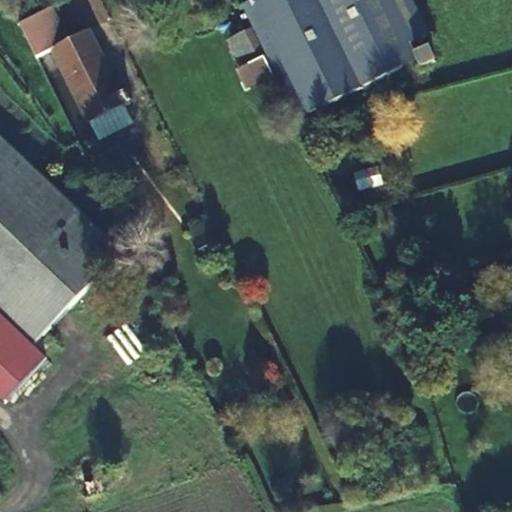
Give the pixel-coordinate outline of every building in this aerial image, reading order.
[(250,0),(241,5),(297,122),(423,56),(416,41),(432,33),(414,0),(250,0)] [(53,51),(99,142),(134,125),(125,106),(129,104),(118,82),(114,84),(88,32),(70,41),(53,8),(17,26),(35,60),(53,51)] [(260,61),(246,31),(233,37),(247,67),(260,61)] [(443,57),(437,45),(425,51),(431,63),(443,57)] [(0,199),(7,206),(39,172),(37,169),(0,133),(0,199)] [(7,206),(0,199),(0,294),(81,210),(39,172),(7,206)] [(215,230),(210,220),(193,229),(197,239),(215,230)] [(226,253),(215,230),(197,239),(208,262),(226,253)]
